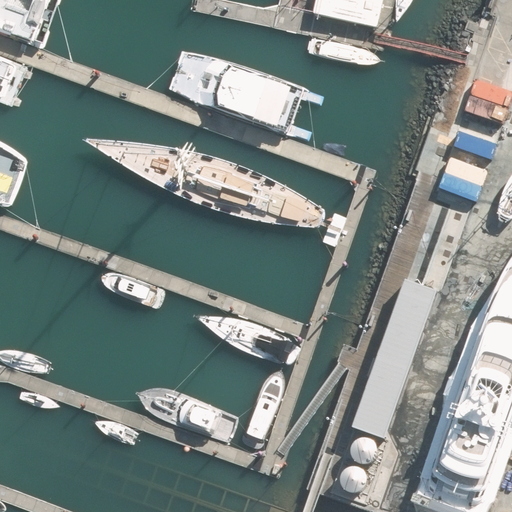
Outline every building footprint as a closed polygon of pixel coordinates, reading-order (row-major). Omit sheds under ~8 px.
[(318,17),(378,29),(384,0),(292,0),(289,16),(304,16),(317,22),(318,17)] [(406,274),(355,422),(388,433),(439,286),(406,274)] [(246,437),(232,432),(228,443),(242,448),(246,437)] [(353,452),(356,456),(360,458),(364,459),(368,459),(373,457),(376,454),(378,450),(379,446),(378,441),(376,437),(372,434),(368,433),(364,432),(360,434),(356,436),(353,439),(352,443),(352,448),(353,452)] [(345,482),(348,485),(351,488),(356,489),(360,489),(364,487),(367,484),(370,480),(370,475),(369,471),(367,467),(364,464),(360,462),(355,462),(351,463),(348,466),(345,469),(344,473),(343,477),(345,482)]
